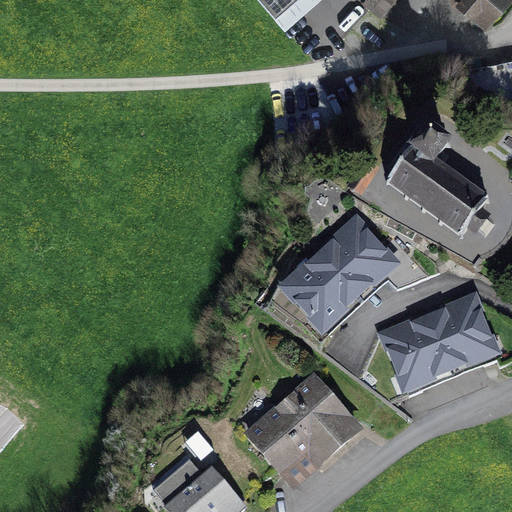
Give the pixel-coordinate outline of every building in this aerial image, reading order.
[(260,0),(276,19),(297,0),(260,0)] [(364,0),(364,1),(383,18),(398,0),(364,0)] [(505,0),(453,0),(453,1),(461,9),(465,4),(487,23),(505,0)] [(447,147),(427,133),(389,184),(462,238),(469,228),(475,233),(481,225),(488,216),(482,212),(488,203),(435,164),(447,147)] [(377,172),(367,165),(352,187),(362,194),(377,172)] [(357,225),(322,257),(359,298),(394,266),(357,225)] [(323,330),(359,298),(322,257),(286,290),(323,330)] [(430,320),(450,371),(495,353),(474,303),(430,320)] [(450,371),(430,320),(385,339),(406,389),(450,371)] [(359,434),(314,382),(251,438),(283,475),(309,452),(321,467),(359,434)] [(172,477),(152,494),(167,511),(244,511),(247,509),(213,468),(185,492),(172,477)]
